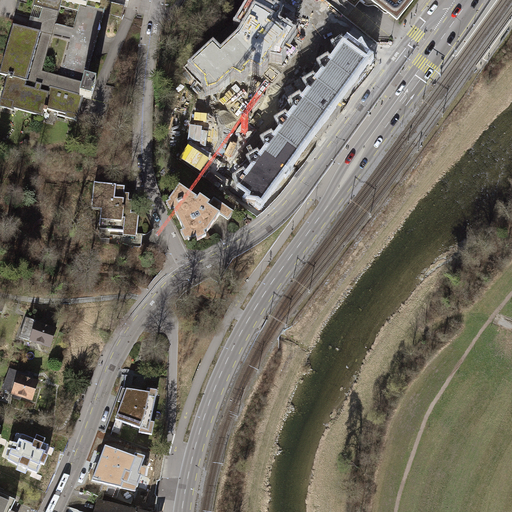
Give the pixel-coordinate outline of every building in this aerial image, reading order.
[(34,0),(33,7),(58,14),(62,1),(86,7),(87,2),(100,6),(101,0),(34,0)] [(212,48),(191,68),(207,85),(209,82),(217,91),(239,71),(243,75),(256,63),(262,68),(274,53),(280,57),(293,36),(270,22),(275,14),(252,0),(237,25),(245,30),(239,40),(220,57),(212,48)] [(369,0),(397,21),(414,0),(369,0)] [(42,72),(58,14),(33,7),(27,28),(40,32),(26,81),(36,84),(34,90),(40,91),(42,86),(50,88),(79,96),(83,84),(42,72)] [(0,105),(42,117),(43,112),(48,94),(40,91),(34,90),(24,87),(26,81),(40,32),(27,28),(13,25),(0,70),(0,74),(7,77),(0,101),(0,105)] [(358,50),(348,42),(322,76),(345,93),(371,59),(366,55),(361,46),(358,50)] [(322,76),(294,114),(317,131),(345,93),(322,76)] [(83,84),(79,96),(83,97),(91,99),(95,83),(84,79),(83,84)] [(50,88),(48,94),(43,112),(47,113),(48,109),(57,112),(57,115),(77,120),(83,97),(79,96),(50,88)] [(223,167),(243,148),(209,112),(189,130),(223,167)] [(289,169),(317,131),(294,114),(261,158),(275,168),(279,162),(289,169)] [(261,158),(238,188),(249,196),(246,200),(257,202),(262,206),(289,169),(279,162),(275,168),(261,158)] [(124,188),(94,185),(92,204),(102,205),(100,225),(109,226),(108,231),(136,234),(139,209),(127,208),(128,201),(122,200),(124,188)] [(207,232),(219,215),(207,206),(209,203),(199,196),(197,199),(178,186),(168,201),(175,216),(188,241),(195,238),(196,241),(206,237),(204,233),(207,232)] [(213,198),(209,203),(207,206),(219,215),(227,221),(233,212),(213,198)] [(37,322),(25,318),(19,338),(31,341),(31,339),(50,346),(55,330),(36,323),(37,322)] [(31,376),(10,369),(3,388),(14,392),(13,398),(21,400),(22,397),(31,400),(38,382),(30,380),(31,376)] [(157,391),(148,389),(146,393),(127,390),(115,420),(140,430),(140,433),(152,435),(154,423),(149,422),(151,414),(153,414),(157,391)] [(17,445),(13,443),(8,460),(17,465),(37,474),(41,464),(44,466),(48,457),(45,455),(49,446),(44,444),(46,440),(37,436),(35,440),(24,436),(21,435),(17,445)] [(106,444),(92,480),(135,490),(141,474),(139,473),(144,459),(106,444)] [(0,511),(13,511),(10,510),(15,500),(0,493),(0,511)] [(135,511),(99,503),(96,511),(135,511)]
